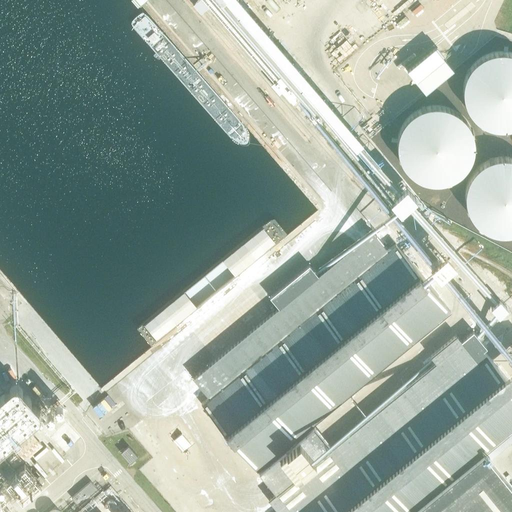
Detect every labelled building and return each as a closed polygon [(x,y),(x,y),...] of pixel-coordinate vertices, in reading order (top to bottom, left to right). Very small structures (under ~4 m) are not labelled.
[(511,53),(509,53),(497,52),(484,56),(473,64),(465,75),(462,89),(464,102),(469,114),(479,124),(492,129),(505,131),(511,128),(511,53)] [(473,141),(470,129),(463,119),(453,111),(442,107),(429,106),(416,110),(405,118),(398,129),(394,143),(396,156),(402,168),(411,178),(424,183),(437,184),(450,181),(460,175),(468,165),(472,153),(473,141)] [(511,158),(511,159),(499,158),(485,162),(475,170),(467,181),(464,195),(465,208),(471,220),(481,230),(493,235),(507,237),(511,235),(511,158)] [(373,231),(194,378),(209,397),(202,403),(256,471),(452,311),(396,244),(389,249),(388,249),(373,231)] [(435,362),(277,492),(268,499),(279,511),(412,511),(484,454),(511,431),(511,386),(483,350),(475,357),(456,335),(430,356),(435,362)] [(30,431),(29,429),(51,411),(25,379),(0,399),(0,454),(0,455),(30,431)] [(184,431),(175,439),(185,450),(194,443),(184,431)] [(42,462),(48,458),(52,463),(59,458),(49,445),(36,454),(42,462)] [(138,456),(129,446),(121,452),(130,463),(138,456)] [(511,511),(511,487),(484,454),(412,511),(511,511)] [(30,462),(11,479),(28,496),(46,478),(30,462)] [(71,497),(80,507),(99,491),(91,481),(71,497)] [(109,506),(118,501),(114,496),(106,501),(109,506)] [(0,511),(7,511),(9,511),(0,500),(0,511)]
